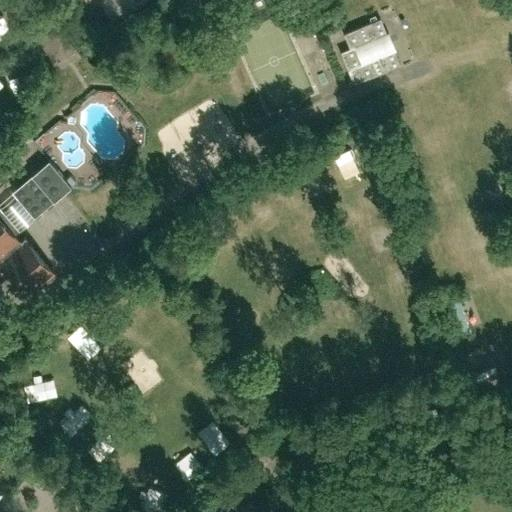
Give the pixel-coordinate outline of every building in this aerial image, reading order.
[(101,0),(113,21),(149,0),(101,0)] [(350,47),(341,51),(354,83),(399,65),(380,18),(344,33),(350,47)] [(38,38),(54,63),(77,49),(61,24),(38,38)] [(14,25),(0,30),(0,48),(3,55),(23,47),(14,25)] [(180,45),(161,42),(158,60),(177,63),(180,45)] [(0,64),(0,97),(9,94),(0,64)] [(356,185),(376,173),(366,157),(346,169),(356,185)] [(71,184),(50,159),(33,173),(54,199),(71,184)] [(397,159),(383,165),(382,169),(386,177),(389,179),(403,173),(405,168),(401,160),(397,159)] [(267,230),(281,221),(270,203),(256,212),(267,230)] [(0,279),(1,280),(14,268),(32,289),(53,270),(25,238),(21,242),(0,217),(0,279)] [(418,246),(408,251),(416,266),(425,261),(418,246)] [(390,290),(414,278),(407,263),(383,274),(390,290)] [(459,300),(443,306),(457,344),(473,338),(459,300)] [(501,355),(466,366),(470,379),(505,368),(501,355)] [(242,379),(254,372),(255,370),(252,364),(249,363),(237,370),(235,373),(238,379),(242,379)] [(431,368),(416,372),(417,377),(433,373),(431,368)] [(39,394),(47,412),(63,405),(55,387),(39,394)] [(364,391),(349,397),(351,402),(366,396),(364,391)] [(288,485),(298,502),(314,492),(303,475),(288,485)]
